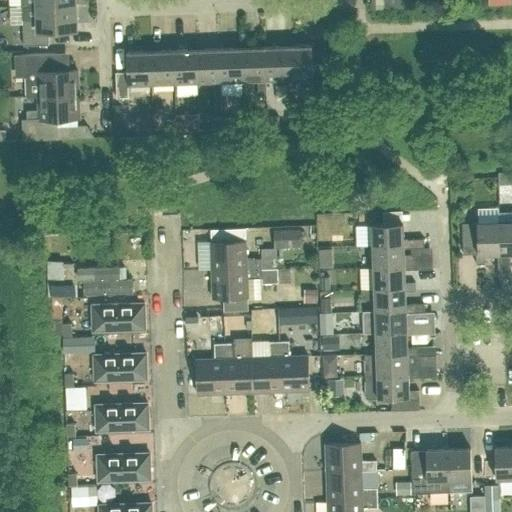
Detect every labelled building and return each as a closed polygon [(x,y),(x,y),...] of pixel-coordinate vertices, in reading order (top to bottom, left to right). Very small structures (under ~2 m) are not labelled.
[(75,4),(22,6),(24,45),(49,44),(49,31),(76,30),(75,4)] [(312,65),(312,44),(288,45),(289,80),(312,79),(313,90),(325,90),(324,64),(312,65)] [(266,81),(289,80),(288,45),(265,46),(266,81)] [(267,96),(266,81),(265,46),(242,47),(243,81),(258,81),(258,96),(267,96)] [(242,47),(219,48),(221,82),(243,81),(242,47)] [(174,49),(175,84),(198,83),(197,48),(174,49)] [(197,48),(198,83),(221,82),(219,48),(197,48)] [(152,85),(175,84),(174,49),(151,50),(152,85)] [(129,97),(129,86),(152,85),(151,50),(127,51),(128,71),(116,72),(117,98),(129,97)] [(25,54),(27,96),(39,96),(39,95),(79,93),(78,69),(56,70),(55,52),(15,54),(15,55),(25,54)] [(39,95),(39,96),(39,110),(27,110),(27,118),(22,119),(23,140),(69,138),(68,129),(55,126),(55,120),(58,120),(58,118),(80,118),(79,93),(39,95)] [(198,113),(176,114),(176,119),(177,119),(177,130),(199,129),(198,113)] [(279,126),(279,115),(268,116),(269,127),(279,126)] [(268,116),(258,116),(258,127),(269,127),(268,116)] [(223,129),(234,128),(233,117),(223,118),(223,129)] [(223,118),(212,118),(212,129),(223,129),(223,118)] [(166,120),(167,131),(177,130),(177,119),(176,119),(166,120)] [(485,263),(485,253),(497,253),(501,253),(499,221),(462,223),(463,254),(476,253),(476,264),(485,263)] [(497,253),(498,259),(498,276),(507,276),(506,252),(511,252),(511,221),(499,221),(501,253),(497,253)] [(403,222),(372,223),(373,245),(404,244),(404,247),(424,247),(424,238),(404,239),(403,222)] [(275,247),(295,247),(294,229),(275,230),(275,247)] [(246,240),(211,241),(212,269),(262,268),(262,258),(247,258),(246,240)] [(404,254),(404,247),(404,244),(373,245),(374,267),(405,266),(405,269),(429,268),(429,258),(417,259),(411,254),(404,254)] [(285,257),(275,258),(275,268),(278,268),(286,268),(285,257)] [(78,262),(79,293),(133,291),(133,276),(126,276),(125,260),(78,262)] [(61,263),(62,284),(74,283),(73,262),(61,263)] [(406,291),(416,290),(415,281),(405,282),(405,269),(405,266),(374,267),(374,289),(406,287),(406,291)] [(275,268),(262,268),(212,269),(213,298),(224,297),(224,310),(248,309),(247,296),(248,296),(247,278),(262,278),(262,283),(278,282),(278,268),(275,268)] [(406,303),(406,291),(406,287),(374,289),(361,289),(361,299),(375,298),(375,310),(406,309),(406,312),(416,312),(426,311),(425,303),(416,303),(406,303)] [(55,301),(56,322),(67,322),(66,301),(55,301)] [(145,302),(92,304),(93,331),(146,329),(145,302)] [(271,324),(288,325),(288,304),(272,303),(271,324)] [(407,325),(406,312),(406,309),(375,310),(376,332),(407,331),(407,334),(427,333),(427,324),(407,325)] [(198,317),(186,317),(187,329),(198,329),(198,317)] [(64,335),(72,335),(72,323),(64,323),(64,334),(64,335)] [(418,355),(418,346),(408,347),(407,334),(407,331),(376,332),(377,353),(408,352),(408,355),(418,355)] [(264,347),(264,333),(245,333),(245,348),(264,347)] [(254,392),(281,391),(279,340),(269,341),(270,356),(252,356),(254,392)] [(281,391),(309,390),(308,354),(290,355),(289,340),(279,340),(281,391)] [(215,358),(196,358),(198,394),(226,393),(224,342),(214,343),(215,358)] [(234,342),(224,342),(226,393),(254,392),(252,356),(235,357),(234,342)] [(147,352),(94,354),(95,381),(148,379),(147,352)] [(409,377),(419,377),(433,376),(433,366),(421,366),(414,362),(408,362),(408,355),(408,352),(377,353),(365,354),(365,375),(377,375),(409,374),(409,377)] [(66,384),(66,385),(74,385),(73,373),(65,373),(66,384)] [(409,390),(409,377),(409,374),(377,375),(365,375),(366,398),(409,396),(409,399),(419,398),(419,389),(409,390)] [(340,394),(340,378),(328,378),(329,394),(340,394)] [(59,402),(61,423),(80,422),(79,401),(59,402)] [(149,402),(96,404),(97,430),(150,429),(149,402)] [(68,435),(76,435),(75,423),(67,423),(68,435)] [(355,426),(356,438),(370,437),(369,425),(355,426)] [(74,437),(74,449),(85,449),(85,437),(74,437)] [(361,442),(326,443),(327,471),(362,470),(377,470),(376,459),(361,460),(361,442)] [(511,445),(495,446),(496,478),(511,477),(511,445)] [(406,447),(393,447),(393,467),(406,467),(406,447)] [(472,479),(471,447),(449,448),(450,479),(472,479)] [(449,448),(426,449),(411,450),(413,493),(450,491),(450,479),(449,448)] [(150,452),(97,454),(98,480),(151,479),(150,452)] [(378,497),(377,487),(362,488),(362,470),(327,471),(328,499),(378,497)] [(77,473),(69,473),(69,483),(69,485),(77,485),(77,473)] [(399,481),(399,494),(412,494),(412,481),(399,481)] [(485,511),(499,511),(499,484),(485,485),(485,511)] [(485,495),(473,496),(473,511),(476,511),(485,511),(485,495)] [(363,511),(363,507),(378,507),(378,497),(328,499),(327,511),(363,511)] [(152,511),(152,502),(99,504),(99,511),(152,511)]
